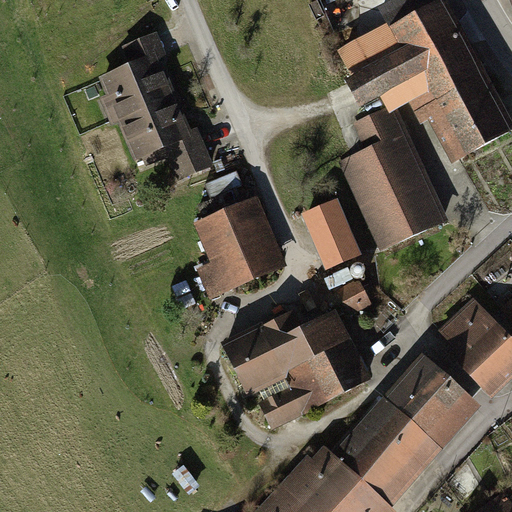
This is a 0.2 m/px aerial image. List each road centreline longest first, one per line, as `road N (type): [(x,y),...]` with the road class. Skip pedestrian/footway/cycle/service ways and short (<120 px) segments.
road 1 (residential): [(189,0),(299,262),(291,289),(213,334)]
road 2 (track): [(220,511),(296,442),(359,403),(394,367),(426,305)]
road 3 (track): [(409,511),(465,441),(511,403)]
